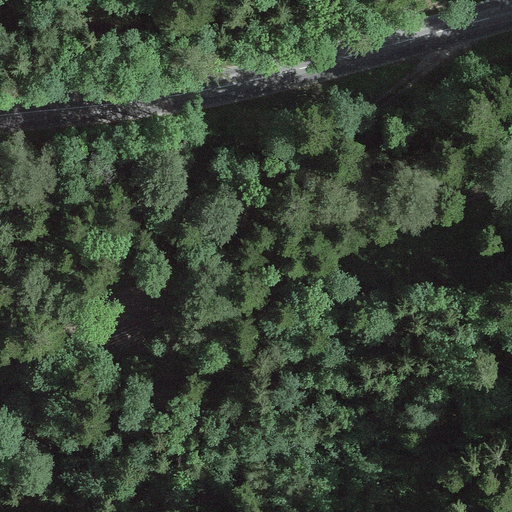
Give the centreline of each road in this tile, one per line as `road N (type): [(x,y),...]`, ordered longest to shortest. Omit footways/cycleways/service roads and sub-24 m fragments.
road 1 (track): [(435,32),(430,63),(238,224),(92,311),(0,349)]
road 2 (secondary): [(511,11),(227,84),(0,116)]
road 3 (track): [(511,183),(140,284)]
